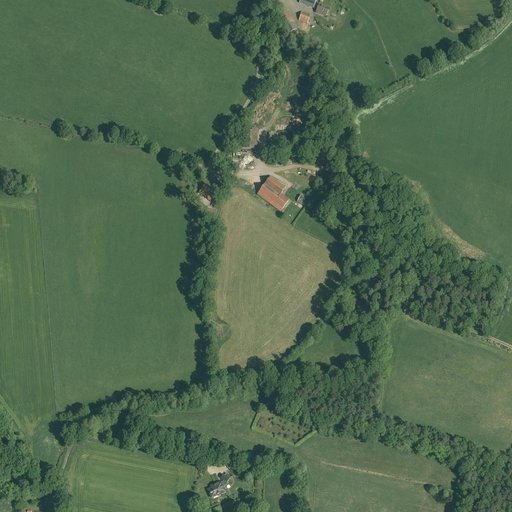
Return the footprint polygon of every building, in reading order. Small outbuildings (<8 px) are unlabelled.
[(328,8),(319,5),(318,7),(314,5),(316,0),(300,0),(300,3),(313,8),(317,9),(316,13),(326,16),(328,8)] [(279,17),(287,13),(282,5),(275,9),(279,17)] [(299,20),(307,23),(310,15),(302,12),(299,20)] [(292,23),(285,27),(288,34),(296,30),(292,23)] [(242,129),(242,149),(252,149),(256,149),(257,129),(242,129)] [(316,150),(317,165),(331,164),(331,149),(316,150)] [(284,160),(292,156),(289,150),(281,155),(284,160)] [(257,194),(280,212),(289,200),(281,194),(286,188),(271,177),(257,194)] [(211,189),(209,188),(205,185),(201,190),(199,192),(210,201),(212,199),(216,194),(211,189)] [(297,202),(306,207),(310,200),(300,195),(297,202)] [(221,483),(211,487),(212,489),(208,490),(211,498),(213,498),(213,499),(218,497),(217,496),(225,492),(223,487),(224,487),(225,486),(226,486),(227,485),(227,484),(226,483),(227,483),(231,477),(226,474),(224,476),(222,475),(220,478),(224,481),(223,481),(222,482),(222,483),(221,483)]
